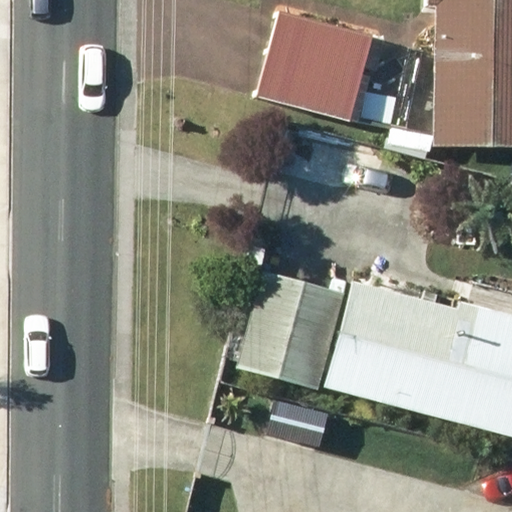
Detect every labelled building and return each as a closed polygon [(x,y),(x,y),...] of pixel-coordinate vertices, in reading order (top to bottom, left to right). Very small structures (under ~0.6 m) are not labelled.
[(511,0),(423,0),(432,0),(431,142),(511,143),(511,0)] [(380,34),(273,5),(249,93),(352,120),(366,67),(371,68),(380,34)] [(258,266),(231,365),(313,387),(340,289),(258,266)] [(319,383),(511,436),(511,312),(456,296),(452,309),(348,280),(319,383)] [(322,414),(266,401),(258,437),(314,450),(322,414)]
